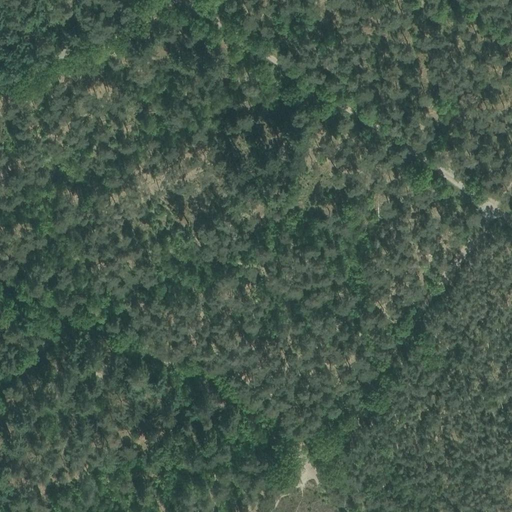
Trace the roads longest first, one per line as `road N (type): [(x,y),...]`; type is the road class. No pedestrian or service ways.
road 1 (track): [(490,202),(312,80)]
road 2 (track): [(311,467),(418,314)]
road 3 (track): [(312,80),(183,0)]
road 4 (track): [(418,314),(490,202)]
